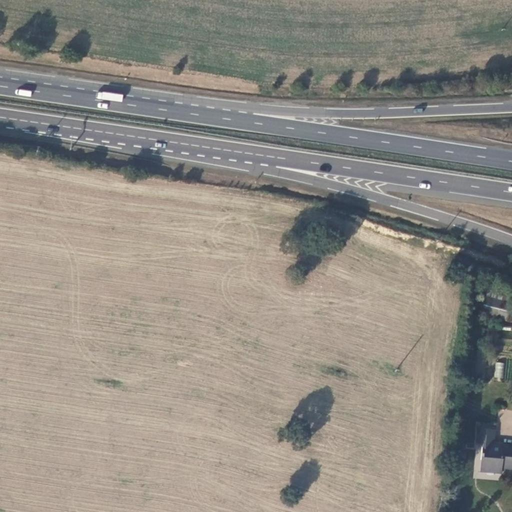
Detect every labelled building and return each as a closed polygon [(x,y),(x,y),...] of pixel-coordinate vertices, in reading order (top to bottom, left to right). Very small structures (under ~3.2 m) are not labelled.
[(489,282),(485,300),(509,305),(511,291),(511,289),(506,286),(489,282)] [(474,314),(481,316),(485,300),(478,298),(474,314)] [(509,305),(485,300),(481,316),(505,321),(509,305)] [(503,379),(504,362),(495,362),(494,378),(503,379)] [(493,448),(494,444),(495,432),(480,431),(478,444),(485,445),(482,472),(505,475),(505,469),(511,469),(511,446),(504,445),(504,448),(493,448)] [(467,450),(454,448),(452,459),(466,460),(467,450)]
